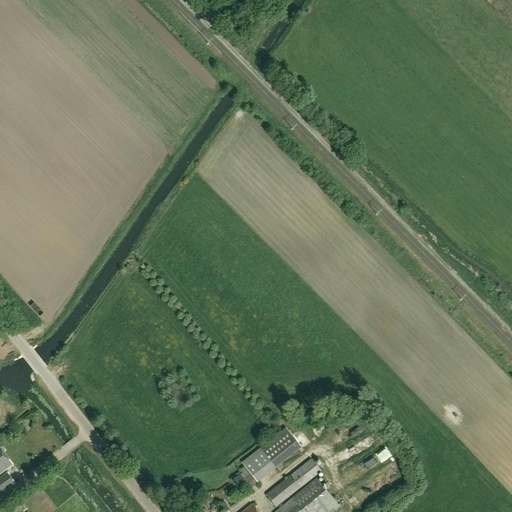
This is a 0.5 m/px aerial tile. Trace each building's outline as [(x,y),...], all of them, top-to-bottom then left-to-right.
[(45,450),(53,445),(39,422),(31,428),(45,450)] [(286,428),(241,464),(257,482),(301,447),(286,428)] [(373,440),(367,431),(356,437),(361,447),(373,440)] [(355,451),(360,447),(354,437),(348,441),(355,451)] [(348,454),(353,452),(349,442),(344,445),(348,454)] [(12,464),(0,448),(0,473),(1,472),(4,476),(0,478),(0,494),(15,483),(5,470),(12,464)] [(369,464),(380,457),(375,448),(364,455),(369,464)] [(361,468),(368,464),(364,456),(357,460),(361,468)] [(311,459),(266,495),(275,507),(320,471),(311,459)] [(360,480),(364,487),(391,473),(387,465),(360,480)] [(330,511),(338,506),(317,480),(279,510),(278,509),(274,511),(330,511)]
